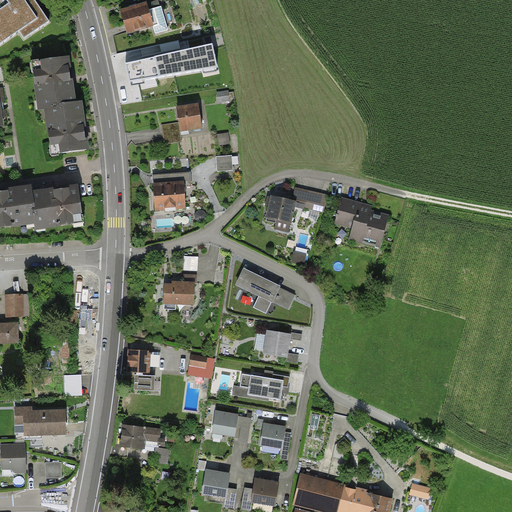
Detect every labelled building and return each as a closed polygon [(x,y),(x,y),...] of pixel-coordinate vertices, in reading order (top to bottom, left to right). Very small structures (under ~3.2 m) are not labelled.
[(38,0),(0,0),(0,4),(2,7),(0,8),(0,45),(20,31),(26,39),(53,19),(38,0)] [(147,11),(146,7),(118,15),(124,36),(152,28),(155,36),(167,32),(160,8),(147,11)] [(212,47),(125,65),(129,83),(202,71),(217,68),(212,47)] [(67,59),(34,64),(40,111),(45,110),(47,110),(74,105),(67,59)] [(228,93),(218,95),(219,101),(224,100),(225,102),(229,102),(228,93)] [(80,104),(74,105),(47,110),(53,155),(87,150),(80,104)] [(202,128),(198,106),(177,109),(179,123),(163,126),(166,143),(183,141),(181,131),(202,128)] [(216,158),(217,172),(233,171),(232,156),(216,158)] [(155,210),(185,208),(183,187),(191,186),(190,174),(161,176),(161,185),(154,186),(155,210)] [(289,231),(295,205),(324,212),(328,198),(296,190),(293,202),(272,197),(266,221),(277,224),(276,228),(289,231)] [(36,231),(82,224),(77,191),(31,197),(36,231)] [(0,229),(35,225),(30,192),(0,195),(0,229)] [(371,211),(342,204),(336,227),(352,231),(350,238),(380,246),(387,220),(370,216),(371,211)] [(305,257),(294,254),(292,262),(303,265),(305,257)] [(199,260),(185,259),(184,272),(199,273),(199,260)] [(296,298),(243,272),(236,286),(289,312),(296,298)] [(193,305),(194,287),(172,286),(171,288),(164,287),(163,304),(193,305)] [(28,298),(6,298),(7,319),(29,318),(28,298)] [(77,312),(69,312),(69,324),(76,324),(77,312)] [(17,327),(0,327),(0,345),(17,345),(17,327)] [(60,345),(60,331),(43,332),(43,338),(38,338),(38,346),(60,345)] [(290,338),(268,334),(264,357),(286,360),(286,362),(297,364),(298,357),(287,356),(290,338)] [(150,352),(130,351),(129,372),(137,372),(137,376),(135,376),(134,390),(154,391),(155,376),(143,376),(143,373),(149,373),(150,352)] [(213,363),(192,359),(189,375),(211,379),(213,363)] [(288,389),(290,379),(272,376),(272,382),(242,378),(241,390),(247,391),(246,398),(279,402),(281,388),(288,389)] [(79,378),(67,378),(67,396),(80,396),(79,378)] [(66,436),(66,413),(30,414),(30,410),(15,411),(16,426),(22,426),(23,437),(66,436)] [(248,443),(251,418),(216,413),(213,433),(235,436),(237,422),(242,423),(239,442),(248,443)] [(284,435),(285,428),(265,425),(266,421),(259,420),(258,426),(264,427),(261,445),(282,448),(280,459),(287,460),(291,436),(284,435)] [(158,432),(122,428),(120,446),(142,448),(143,440),(157,441),(158,432)] [(26,471),(25,447),(1,448),(2,472),(26,471)] [(156,460),(169,463),(172,450),(160,447),(156,460)] [(206,462),(200,461),(198,470),(205,471),(206,462)] [(62,464),(46,464),(46,480),(62,479),(62,464)] [(227,488),(229,475),(207,471),(203,493),(226,497),(224,507),(234,509),(237,490),(227,488)] [(275,506),(279,483),(256,479),(254,490),(245,488),(242,510),(251,511),(252,502),(275,506)] [(328,511),(387,511),(390,501),(300,479),(294,504),(328,511)]
